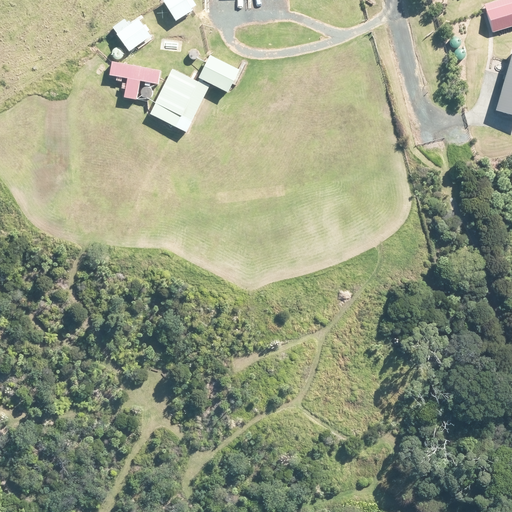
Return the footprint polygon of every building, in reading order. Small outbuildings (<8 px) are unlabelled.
[(163,0),(161,2),(174,23),(192,12),(190,10),(195,7),(190,0),(163,0)] [(511,0),(496,0),(484,4),(493,33),(511,26),(511,0)] [(129,53),(150,38),(147,34),(150,32),(145,25),(142,27),(137,20),(129,26),(126,21),(113,30),(129,53)] [(511,46),(511,47),(495,110),(511,114),(511,46)] [(210,57),(198,79),(228,94),(239,72),(210,57)] [(110,78),(116,79),(116,82),(122,83),(122,79),(127,80),(126,85),(122,84),(122,90),(126,90),(124,99),(138,101),(140,82),(159,84),(161,71),(111,64),(110,78)] [(210,89),(198,83),(197,84),(172,71),(149,115),(187,134),(210,89)]
